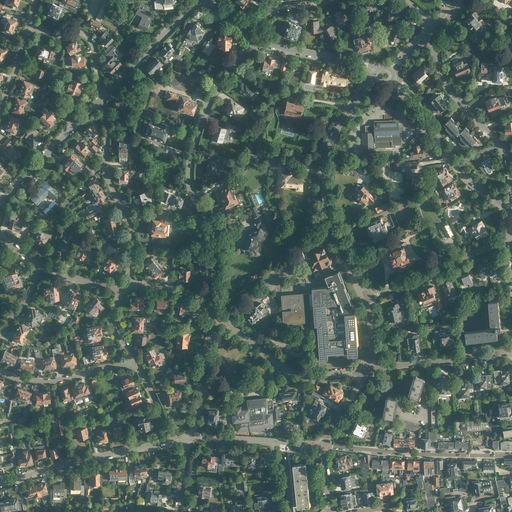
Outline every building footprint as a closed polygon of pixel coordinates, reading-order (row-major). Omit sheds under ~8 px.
[(16,9),(17,7),(19,0),(5,0),(5,2),(7,3),(12,5),(11,8),(16,9)] [(60,5),(68,8),(69,6),(74,8),(75,5),(80,7),(81,4),(79,3),(72,0),(70,0),(70,1),(68,0),(62,0),(61,2),(60,1),(59,2),(55,0),(54,2),(59,4),(60,5)] [(155,0),(156,1),(154,1),(155,10),(164,9),(164,7),(173,6),(174,5),(174,3),(173,0),(155,0)] [(236,0),(237,1),(236,2),(237,3),(236,4),(239,6),(240,5),(245,9),(246,6),(247,7),(249,4),(248,4),(250,1),(250,0),(236,0)] [(381,2),(380,0),(376,0),(370,1),(361,3),(363,11),(373,9),(377,9),(377,8),(377,4),(378,4),(378,2),(381,2)] [(68,8),(60,5),(59,6),(52,3),(48,14),(54,17),(53,19),(54,19),(56,20),(56,19),(57,20),(57,18),(58,18),(60,12),(62,8),(67,10),(68,8)] [(140,4),(138,8),(148,13),(150,7),(143,4),(143,5),(140,4)] [(506,23),(510,18),(508,17),(496,7),(493,11),(497,14),(496,16),(503,22),(504,21),(506,23)] [(148,13),(138,8),(135,13),(142,16),(138,26),(146,30),(149,24),(148,23),(149,20),(147,19),(149,13),(148,13)] [(392,16),(394,11),(387,8),(387,9),(386,9),(385,13),(383,18),(390,21),(391,20),(393,17),(392,16)] [(345,23),(348,20),(344,14),(343,15),(340,11),(339,12),(338,12),(336,13),(336,14),(335,15),(337,18),(335,19),(337,21),(336,21),(338,24),(340,23),(340,24),(344,21),(345,23)] [(494,29),(495,26),(488,19),(484,22),(482,20),(479,16),(479,17),(475,12),(474,12),(473,12),(470,14),(471,15),(470,16),(471,16),(466,21),(470,25),(470,26),(472,28),(476,32),(470,37),(474,40),(478,44),(489,29),(490,30),(494,29)] [(322,32),(322,28),(319,28),(319,21),(311,22),(311,21),(307,21),(307,17),(304,17),(304,25),(311,24),(312,33),(322,32)] [(16,21),(6,18),(5,18),(4,21),(2,20),(1,23),(4,24),(15,28),(16,25),(17,25),(18,24),(18,23),(18,22),(16,21)] [(101,23),(91,19),(89,25),(98,29),(101,23)] [(201,30),(202,29),(200,28),(201,27),(200,27),(201,25),(201,24),(200,24),(198,22),(197,23),(196,24),(185,39),(190,42),(190,41),(192,43),(194,40),(194,39),(195,39),(199,41),(205,32),(201,30)] [(293,40),(295,39),(297,40),(299,36),(301,32),(300,32),(302,27),(298,26),(298,25),(295,24),(295,25),(289,23),(289,24),(288,23),(287,27),(288,27),(286,31),(285,34),(285,35),(290,37),(290,39),(293,40)] [(4,24),(2,31),(1,34),(7,36),(9,36),(10,35),(11,34),(12,34),(14,30),(15,28),(4,24)] [(329,28),(322,28),(322,32),(327,32),(331,40),(338,36),(335,32),(336,31),(333,25),(329,28)] [(392,30),(389,29),(387,33),(388,33),(385,40),(395,44),(397,41),(398,38),(400,32),(393,30),(392,30)] [(108,35),(104,33),(100,37),(100,38),(99,39),(102,42),(106,46),(113,39),(109,35),(108,35)] [(220,40),(218,40),(218,46),(221,46),(221,47),(223,47),(223,49),(230,49),(230,48),(231,48),(231,46),(233,46),(233,45),(233,43),(232,43),(231,43),(231,40),(232,40),(232,36),(228,37),(228,34),(224,34),(224,33),(223,33),(221,33),(220,33),(220,35),(220,40)] [(368,48),(370,47),(369,42),(368,42),(366,35),(361,37),(361,34),(358,35),(354,36),(355,39),(354,39),(355,43),(355,46),(357,45),(358,50),(360,49),(361,54),(369,52),(368,48)] [(210,40),(203,50),(209,55),(216,45),(210,40)] [(70,54),(80,49),(77,45),(75,42),(73,43),(73,42),(69,44),(69,45),(66,46),(66,47),(65,48),(66,51),(67,53),(69,53),(70,54)] [(172,46),(172,44),(171,43),(170,43),(168,45),(168,44),(160,52),(167,58),(168,59),(173,55),(172,53),(174,50),(171,47),(172,46)] [(52,48),(46,46),(45,47),(44,49),(43,48),(42,50),(41,49),(40,50),(40,51),(40,52),(39,51),(38,53),(38,54),(37,56),(37,57),(40,59),(40,60),(46,62),(46,61),(49,62),(50,61),(53,62),(56,53),(53,52),(53,51),(52,51),(52,49),(52,48)] [(0,54),(6,56),(6,54),(8,54),(9,53),(9,52),(8,51),(7,50),(0,47),(0,54)] [(114,47),(106,55),(109,58),(110,57),(111,59),(105,65),(108,68),(108,69),(108,71),(110,72),(111,72),(112,73),(117,67),(119,69),(122,65),(117,60),(120,58),(115,52),(117,50),(114,47)] [(184,50),(176,47),(176,48),(174,54),(182,57),(184,50)] [(472,62),(472,57),(473,50),(467,49),(465,57),(468,57),(468,61),(472,62)] [(70,58),(65,60),(65,62),(72,61),(72,66),(83,65),(85,63),(85,61),(83,60),(83,57),(80,57),(80,55),(75,56),(75,57),(71,58),(70,58)] [(280,60),(268,57),(268,59),(266,59),(265,59),(262,69),(263,71),(272,73),(273,72),(275,63),(279,64),(280,60)] [(156,58),(150,64),(156,69),(158,67),(159,67),(160,67),(161,68),(163,65),(163,64),(162,64),(162,63),(162,64),(156,58)] [(463,74),(470,71),(467,63),(466,63),(464,60),(459,62),(457,59),(452,61),(454,65),(453,65),(455,70),(457,75),(462,72),(463,74)] [(181,75),(186,66),(178,61),(174,66),(176,67),(173,71),(181,75)] [(488,69),(488,63),(481,62),(481,68),(481,72),(482,72),(482,75),(486,75),(486,72),(490,73),(490,76),(492,76),(492,78),(494,78),(494,82),(503,82),(503,77),(505,76),(505,73),(503,72),(503,67),(503,64),(498,64),(498,67),(490,67),(490,69),(488,69)] [(156,69),(150,64),(145,69),(150,74),(150,75),(151,77),(152,76),(154,74),(153,73),(154,72),(156,69)] [(426,73),(429,70),(428,66),(424,65),(412,75),(418,82),(417,82),(421,86),(423,84),(420,81),(428,75),(426,73)] [(61,71),(61,67),(52,66),(51,70),(52,70),(50,75),(54,76),(57,70),(61,72),(61,71)] [(38,70),(32,68),(31,68),(30,69),(29,70),(30,71),(31,72),(30,75),(38,77),(42,78),(44,70),(38,68),(38,70)] [(323,77),(318,76),(319,71),(311,69),(308,83),(317,84),(318,78),(322,79),(321,85),(326,86),(326,83),(341,85),(341,84),(345,85),(346,78),(343,77),(343,76),(328,74),(328,70),(324,70),(323,77)] [(74,81),(70,79),(68,78),(67,80),(65,79),(63,83),(64,83),(62,88),(62,89),(63,91),(65,92),(67,91),(67,90),(73,92),(72,95),(77,97),(77,94),(79,95),(79,94),(80,93),(81,91),(81,90),(83,84),(78,82),(79,80),(75,79),(74,81)] [(22,83),(21,87),(30,90),(31,87),(32,87),(33,84),(23,81),(22,80),(21,83),(22,83)] [(251,99),(257,90),(247,83),(246,85),(242,83),(237,91),(243,94),(251,99)] [(21,87),(20,91),(17,90),(16,93),(18,94),(19,94),(30,98),(31,96),(33,91),(30,90),(21,87)] [(53,90),(49,87),(45,93),(50,96),(53,90)] [(301,117),(304,105),(289,102),(292,91),(286,89),(283,102),(287,103),(285,113),(301,117)] [(181,96),(169,91),(166,91),(164,97),(167,98),(179,102),(177,110),(193,115),(196,104),(188,101),(189,98),(181,95),(181,96)] [(430,111),(431,110),(444,100),(442,98),(442,99),(441,98),(442,97),(440,95),(439,95),(435,98),(434,96),(430,99),(432,101),(431,101),(433,103),(429,106),(429,107),(427,108),(429,111),(430,111)] [(45,107),(51,101),(47,97),(46,96),(43,99),(44,99),(45,100),(42,103),(45,107)] [(497,99),(496,97),(493,98),(493,97),(489,99),(486,101),(488,106),(486,107),(487,109),(489,110),(491,109),(492,112),(499,109),(498,107),(500,106),(506,103),(503,96),(497,99)] [(22,100),(15,98),(14,101),(16,101),(14,105),(23,108),(26,102),(26,101),(23,99),(22,100)] [(125,110),(128,103),(120,100),(119,103),(114,101),(113,106),(121,109),(125,110)] [(444,100),(431,110),(434,113),(436,111),(437,114),(447,106),(447,105),(449,104),(446,101),(445,102),(444,100)] [(229,111),(228,113),(231,116),(232,114),(236,116),(240,110),(242,112),(244,108),(233,101),(232,103),(230,102),(229,103),(230,104),(226,110),(229,111)] [(148,105),(141,102),(139,107),(146,110),(148,105)] [(22,112),(23,108),(14,105),(13,109),(12,108),(10,111),(12,111),(21,115),(21,114),(24,115),(25,112),(22,112)] [(48,111),(44,107),(41,111),(43,113),(39,117),(49,127),(50,128),(54,124),(53,123),(56,120),(52,116),(53,114),(49,110),(48,111)] [(440,123),(441,122),(457,109),(455,107),(438,121),(440,123)] [(17,126),(19,119),(10,116),(9,116),(8,118),(9,119),(8,123),(12,124),(17,126)] [(455,124),(454,122),(455,121),(451,117),(444,124),(447,127),(445,128),(452,135),(453,134),(458,139),(456,141),(463,148),(465,146),(464,145),(465,143),(466,144),(467,143),(470,146),(476,140),(482,144),(483,142),(478,139),(475,136),(473,137),(472,136),(474,134),(474,133),(475,133),(473,131),(472,131),(470,133),(468,131),(469,130),(466,127),(463,130),(460,127),(459,128),(457,126),(460,124),(460,123),(459,122),(458,121),(457,122),(455,124)] [(395,145),(402,145),(402,140),(404,140),(403,125),(399,125),(399,119),(374,120),(374,125),(365,125),(365,133),(363,133),(363,147),(372,147),(372,148),(395,147),(395,145)] [(15,130),(17,126),(12,124),(8,123),(6,126),(5,126),(4,128),(10,131),(9,133),(13,135),(15,136),(17,131),(15,130)] [(145,136),(164,142),(168,130),(169,125),(161,123),(160,126),(159,125),(158,127),(149,124),(145,136)] [(214,137),(213,139),(222,142),(223,138),(227,139),(231,129),(234,130),(236,127),(227,123),(224,128),(217,126),(215,134),(214,134),(213,137),(214,137)] [(93,126),(91,125),(91,126),(89,125),(88,126),(88,127),(88,128),(83,133),(88,138),(90,140),(98,131),(96,130),(97,129),(97,128),(95,126),(93,126)] [(38,132),(32,126),(30,129),(31,130),(27,134),(28,134),(25,137),(27,139),(26,141),(33,148),(40,141),(36,137),(37,136),(36,135),(38,132)] [(11,144),(12,143),(8,138),(0,145),(0,147),(2,150),(5,148),(16,159),(21,154),(12,145),(11,144)] [(119,151),(127,151),(127,143),(125,143),(125,141),(117,141),(117,142),(117,146),(118,147),(119,147),(119,151)] [(88,155),(89,153),(88,151),(88,150),(86,147),(87,146),(84,143),(83,144),(80,142),(77,145),(76,143),(74,143),(73,145),(73,146),(74,147),(74,148),(83,156),(86,153),(88,155)] [(424,155),(423,149),(420,149),(419,145),(414,146),(415,150),(413,151),(414,157),(424,155)] [(472,153),(473,157),(475,160),(480,157),(479,155),(481,154),(478,150),(472,152),(472,153)] [(127,151),(119,151),(119,152),(118,152),(117,153),(117,154),(118,155),(119,155),(119,156),(119,160),(120,160),(120,162),(125,161),(125,160),(127,160),(127,151)] [(472,157),(471,154),(470,153),(467,154),(467,155),(463,156),(465,161),(467,160),(467,159),(467,158),(472,157)] [(70,159),(63,165),(67,169),(69,167),(75,174),(83,165),(73,154),(72,155),(71,155),(69,156),(69,157),(69,158),(70,159)] [(490,158),(488,155),(482,158),(483,160),(482,161),(482,162),(479,165),(482,170),(485,169),(487,173),(488,172),(488,173),(490,173),(491,172),(492,171),(491,170),(496,167),(492,162),(493,162),(490,158)] [(208,164),(207,167),(208,167),(211,168),(210,171),(212,171),(212,172),(216,173),(218,173),(219,170),(221,171),(221,170),(223,171),(224,166),(225,165),(226,164),(225,163),(226,158),(218,156),(217,160),(215,160),(215,162),(210,161),(209,164),(209,163),(208,164)] [(405,162),(394,162),(394,163),(395,163),(395,167),(394,167),(394,168),(402,168),(402,171),(406,171),(406,170),(406,162),(405,162)] [(410,162),(406,162),(406,170),(407,178),(412,178),(413,189),(418,189),(418,188),(424,187),(423,182),(426,182),(425,175),(424,174),(416,175),(412,176),(411,168),(417,168),(417,162),(410,162)] [(303,191),(304,177),(292,177),(292,176),(290,176),(290,173),(285,173),(286,163),(279,163),(279,165),(271,164),(270,168),(279,168),(278,186),(296,186),(296,190),(303,191)] [(93,170),(88,164),(85,167),(91,172),(93,170)] [(438,180),(449,173),(446,167),(435,173),(438,180)] [(128,181),(128,170),(120,170),(120,174),(119,174),(119,176),(118,181),(119,181),(119,183),(123,183),(123,181),(128,181)] [(137,170),(135,177),(134,179),(140,180),(142,171),(137,170)] [(439,187),(441,186),(452,180),(449,173),(438,180),(439,182),(437,183),(439,187)] [(90,188),(98,183),(99,182),(96,177),(95,175),(86,180),(87,182),(84,183),(88,189),(90,188)] [(229,198),(235,196),(234,195),(235,194),(233,191),(230,186),(231,186),(230,183),(233,182),(233,177),(227,177),(220,181),(222,184),(224,183),(227,188),(218,192),(220,197),(222,196),(224,201),(229,199),(229,198)] [(43,186),(32,198),(39,204),(48,194),(52,198),(57,193),(45,181),(42,184),(43,186)] [(98,183),(90,188),(91,189),(89,190),(91,192),(89,193),(89,195),(90,196),(91,196),(91,197),(102,190),(102,189),(101,187),(100,187),(98,183)] [(445,196),(457,189),(454,183),(443,189),(445,193),(444,193),(445,196)] [(371,202),(375,198),(364,187),(360,190),(360,191),(356,195),(356,196),(355,198),(355,199),(357,201),(358,201),(360,200),(364,204),(368,199),(371,202)] [(457,189),(445,196),(444,196),(447,202),(460,195),(457,189)] [(100,201),(104,199),(103,198),(105,196),(105,195),(105,194),(104,194),(102,190),(91,197),(90,197),(94,203),(100,200),(100,201)] [(147,195),(146,192),(139,194),(140,197),(134,199),(136,204),(142,202),(142,204),(146,203),(146,205),(153,203),(150,194),(147,195)] [(421,195),(424,201),(430,198),(427,192),(421,195)] [(180,207),(183,199),(165,193),(163,201),(180,207)] [(229,199),(224,201),(225,203),(223,203),(226,208),(229,207),(236,204),(238,203),(236,199),(243,195),(242,193),(235,196),(229,198),(229,199)] [(43,211),(48,216),(59,206),(54,201),(43,211)] [(375,213),(390,207),(388,202),(373,209),(375,213)] [(99,204),(94,206),(90,208),(88,209),(82,212),(81,214),(82,216),(84,217),(86,216),(87,218),(102,211),(99,204)] [(263,225),(258,216),(261,215),(256,206),(250,209),(255,218),(255,219),(252,220),(256,229),(257,229),(257,230),(247,234),(249,238),(248,241),(247,241),(247,242),(247,243),(246,248),(251,250),(250,253),(251,255),(254,256),(255,255),(257,256),(259,255),(259,253),(258,252),(257,251),(259,246),(256,245),(258,241),(263,238),(263,236),(262,233),(264,231),(262,226),(263,225)] [(165,211),(159,209),(158,218),(158,221),(154,220),(154,223),(153,223),(152,234),(159,235),(158,235),(160,237),(162,237),(163,236),(163,235),(168,235),(169,225),(168,225),(165,224),(163,224),(164,218),(169,219),(170,213),(165,211)] [(24,223),(25,218),(11,215),(9,216),(9,217),(10,219),(9,220),(10,220),(10,222),(8,221),(7,222),(6,224),(6,226),(15,228),(14,230),(19,232),(22,222),(24,223)] [(49,224),(54,218),(51,215),(45,221),(49,224)] [(107,226),(114,224),(116,223),(114,217),(105,219),(107,226)] [(459,223),(459,222),(458,221),(456,217),(451,220),(453,224),(455,223),(457,224),(458,224),(458,225),(457,226),(460,232),(463,231),(465,236),(466,235),(466,236),(468,235),(468,234),(471,232),(472,234),(474,232),(477,237),(482,234),(483,236),(488,234),(481,221),(467,228),(464,223),(464,222),(463,221),(459,223)] [(383,223),(381,218),(367,224),(374,241),(388,235),(386,230),(388,229),(385,222),(383,223)] [(453,228),(451,226),(448,220),(446,221),(447,225),(443,227),(441,225),(437,227),(439,231),(439,230),(442,236),(447,237),(448,237),(452,235),(450,229),(453,228)] [(117,232),(114,224),(107,226),(108,233),(112,232),(112,233),(117,232)] [(45,232),(40,229),(34,239),(37,240),(36,241),(37,242),(37,243),(39,243),(40,243),(41,243),(43,244),(48,237),(50,238),(52,235),(46,231),(45,232)] [(92,239),(94,239),(92,230),(82,232),(84,233),(88,238),(92,239)] [(75,231),(71,240),(75,242),(79,233),(75,231)] [(80,233),(78,239),(84,242),(86,236),(83,235),(84,233),(82,232),(82,231),(80,233)] [(66,242),(68,239),(63,236),(58,245),(59,246),(57,250),(61,252),(62,251),(64,252),(69,243),(66,242)] [(326,251),(322,242),(309,247),(310,248),(306,250),(305,247),(297,254),(302,268),(309,265),(308,261),(311,267),(313,266),(314,271),(333,263),(328,250),(326,251)] [(395,265),(395,266),(399,264),(400,267),(402,267),(402,268),(405,266),(405,265),(406,265),(405,262),(409,260),(404,249),(407,248),(405,242),(397,245),(398,247),(394,249),(395,251),(391,252),(390,252),(389,254),(390,255),(393,262),(392,262),(392,263),(392,265),(393,266),(395,265)] [(87,256),(89,253),(87,251),(82,249),(84,246),(79,243),(73,255),(77,257),(77,258),(76,260),(81,262),(82,260),(85,255),(87,256)] [(106,253),(107,249),(101,248),(99,254),(103,256),(106,253)] [(117,259),(116,258),(115,258),(114,259),(113,259),(107,254),(102,260),(104,262),(101,265),(107,270),(108,270),(109,271),(110,270),(112,272),(113,272),(115,270),(115,268),(113,266),(117,262),(118,261),(117,259)] [(208,256),(195,255),(195,261),(200,261),(199,265),(200,265),(200,266),(207,266),(208,256)] [(153,269),(157,265),(151,259),(150,260),(149,258),(145,262),(146,263),(144,265),(147,268),(146,269),(149,272),(153,269)] [(493,260),(485,264),(490,277),(497,274),(494,269),(496,268),(493,260)] [(482,278),(489,275),(484,263),(478,265),(480,269),(478,270),(482,278)] [(160,268),(157,265),(153,269),(149,272),(152,276),(153,275),(155,278),(157,277),(158,278),(162,274),(161,273),(164,270),(162,267),(160,268)] [(193,274),(193,271),(193,270),(186,270),(186,269),(184,269),(184,268),(185,268),(185,267),(180,267),(180,279),(181,279),(181,281),(188,281),(188,280),(190,280),(190,275),(193,275),(193,274)] [(3,282),(17,277),(16,274),(18,273),(16,269),(14,270),(14,269),(2,274),(0,274),(0,275),(1,280),(2,279),(3,282)] [(307,291),(282,293),(283,306),(292,305),(292,308),(283,309),(284,322),(288,322),(293,321),(293,325),(301,324),(302,327),(301,327),(301,328),(312,327),(317,327),(316,327),(316,324),(318,324),(320,357),(324,357),(327,356),(327,352),(348,350),(348,353),(358,353),(355,311),(351,312),(350,309),(349,307),(353,305),(339,270),(327,275),(332,286),(328,287),(327,285),(312,286),(313,291),(307,291)] [(472,276),(470,277),(469,273),(461,276),(465,286),(469,284),(470,287),(474,285),(471,279),(472,278),(472,276)] [(17,277),(3,282),(4,285),(5,285),(6,289),(8,288),(13,287),(14,290),(20,288),(18,284),(20,284),(20,283),(22,282),(20,279),(18,279),(17,277)] [(455,291),(450,280),(447,282),(442,284),(446,295),(448,299),(457,295),(455,291)] [(254,287),(247,294),(249,297),(250,297),(252,299),(256,295),(254,293),(262,286),(259,282),(257,285),(256,284),(253,286),(254,287)] [(55,302),(59,301),(57,291),(56,291),(55,287),(54,285),(52,286),(51,287),(51,288),(44,289),(45,301),(54,299),(55,302)] [(436,292),(433,286),(426,289),(426,288),(422,290),(423,292),(418,294),(417,296),(418,298),(420,299),(420,298),(420,299),(422,298),(424,302),(425,302),(426,304),(427,304),(430,303),(435,301),(436,304),(437,304),(438,311),(442,310),(441,304),(442,304),(440,297),(435,298),(433,293),(436,292)] [(76,293),(72,291),(70,297),(68,296),(64,305),(67,307),(69,305),(75,307),(75,306),(76,306),(77,304),(77,303),(79,298),(80,298),(81,296),(80,296),(80,295),(80,294),(77,292),(76,293)] [(143,303),(142,303),(142,301),(143,301),(143,300),(142,299),(140,299),(140,298),(139,297),(135,297),(135,298),(131,298),(131,303),(130,302),(130,305),(129,305),(129,307),(130,308),(132,308),(133,309),(136,309),(136,308),(142,309),(142,306),(143,306),(143,303)] [(85,306),(83,308),(84,309),(88,312),(89,310),(96,316),(103,307),(98,302),(99,302),(99,300),(97,298),(95,298),(92,302),(91,301),(86,307),(85,306)] [(167,308),(168,300),(165,300),(164,301),(162,300),(162,301),(157,301),(155,301),(155,305),(156,305),(156,309),(164,310),(164,308),(167,308)] [(497,334),(500,333),(500,330),(501,330),(501,325),(500,326),(498,300),(488,301),(491,329),(465,332),(466,341),(498,338),(497,334)] [(187,313),(189,305),(185,304),(185,303),(176,302),(175,306),(178,306),(177,312),(178,312),(179,313),(181,314),(182,313),(183,313),(183,312),(187,313)] [(256,306),(246,315),(253,323),(263,314),(260,311),(265,307),(261,302),(256,306)] [(395,312),(399,312),(398,308),(400,307),(399,303),(395,304),(395,305),(391,306),(391,307),(386,308),(388,315),(394,314),(394,313),(395,313),(395,312)] [(52,308),(48,315),(51,316),(54,318),(57,311),(52,308)] [(27,313),(37,321),(39,318),(39,316),(40,314),(34,309),(33,311),(32,309),(31,310),(30,310),(27,313)] [(394,314),(388,315),(390,322),(395,321),(396,322),(401,321),(400,316),(402,316),(401,311),(399,312),(395,312),(395,313),(394,313),(394,314)] [(37,321),(27,313),(25,316),(25,317),(25,318),(26,319),(25,321),(32,326),(33,323),(35,323),(37,321)] [(141,316),(141,317),(133,317),(132,318),(132,320),(133,321),(134,321),(134,324),(143,325),(143,322),(147,322),(147,316),(141,316)] [(30,327),(24,324),(22,326),(21,325),(21,326),(19,325),(18,327),(17,327),(16,328),(16,330),(16,331),(24,336),(30,327)] [(86,328),(87,332),(87,333),(83,334),(84,336),(101,332),(100,325),(86,328)] [(442,330),(442,327),(439,328),(439,331),(436,331),(436,335),(438,335),(438,336),(433,337),(434,342),(440,341),(441,344),(447,343),(447,345),(450,344),(450,343),(455,342),(453,333),(447,334),(446,329),(442,330)] [(189,341),(190,334),(189,334),(189,333),(182,332),(182,329),(176,330),(176,332),(179,332),(178,347),(187,348),(188,341),(189,341)] [(24,343),(21,341),(24,336),(16,331),(15,332),(14,332),(13,334),(13,335),(13,336),(15,337),(14,339),(12,342),(15,343),(17,344),(23,346),(24,343)] [(88,337),(89,341),(89,342),(103,339),(101,332),(84,336),(84,338),(88,337)] [(155,338),(155,335),(150,335),(150,334),(146,334),(146,336),(145,335),(143,335),(136,335),(136,340),(135,341),(135,342),(135,343),(135,344),(145,344),(146,343),(146,342),(145,341),(146,337),(150,338),(155,338)] [(419,343),(420,343),(419,338),(419,334),(414,335),(414,337),(413,337),(412,335),(408,335),(408,338),(408,340),(406,340),(405,341),(406,346),(407,346),(409,346),(409,348),(414,347),(414,350),(420,349),(419,343)] [(94,344),(95,347),(92,347),(93,352),(89,353),(89,355),(107,351),(105,344),(100,346),(99,343),(94,344)] [(147,359),(158,353),(156,349),(155,347),(148,351),(147,349),(144,350),(145,352),(144,353),(144,354),(145,356),(146,356),(147,359)] [(7,362),(11,354),(5,351),(1,359),(2,359),(1,360),(2,361),(3,362),(5,362),(5,361),(7,362)] [(107,351),(89,355),(89,357),(93,356),(95,361),(109,358),(107,351)] [(39,355),(38,352),(35,352),(36,358),(37,365),(41,364),(42,369),(45,369),(45,370),(49,369),(47,358),(43,358),(43,356),(42,355),(40,355),(39,355)] [(65,367),(69,366),(67,354),(64,355),(63,352),(60,353),(58,353),(58,354),(58,355),(58,356),(58,359),(61,359),(62,366),(65,365),(65,367)] [(67,354),(69,366),(73,365),(73,364),(76,363),(74,353),(67,354)] [(166,359),(162,353),(159,353),(158,353),(147,359),(148,361),(148,363),(149,365),(151,365),(152,367),(155,365),(156,366),(160,363),(161,365),(166,363),(165,360),(166,359)] [(17,363),(20,355),(20,354),(18,354),(17,354),(16,355),(16,356),(11,354),(7,362),(9,363),(9,365),(11,365),(12,365),(13,364),(15,361),(18,362),(17,363)] [(28,357),(27,357),(20,356),(20,355),(17,363),(21,363),(20,368),(21,369),(23,370),(24,369),(24,368),(26,368),(27,361),(28,360),(28,357)] [(47,358),(49,369),(53,369),(53,367),(55,367),(53,356),(47,358)] [(494,370),(495,384),(499,383),(499,386),(510,385),(509,373),(498,375),(498,370),(494,370)] [(183,376),(183,373),(174,375),(174,373),(169,374),(170,378),(174,378),(175,382),(180,381),(180,384),(183,384),(183,381),(184,381),(185,379),(185,377),(183,376)] [(474,395),(481,394),(481,390),(488,389),(492,389),(491,387),(490,374),(486,375),(486,378),(475,380),(477,391),(474,391),(474,395)] [(450,387),(450,377),(450,375),(439,376),(440,390),(438,390),(439,397),(442,397),(442,398),(447,398),(447,395),(452,394),(452,387),(450,387)] [(134,383),(131,376),(122,380),(122,379),(120,380),(119,379),(116,381),(119,385),(120,385),(121,389),(122,389),(132,384),(133,384),(134,383)] [(423,387),(421,387),(424,379),(417,377),(417,376),(416,376),(415,376),(409,396),(409,397),(411,397),(411,396),(418,399),(420,391),(421,391),(423,387)] [(459,398),(471,397),(474,397),(474,395),(474,391),(473,382),(469,383),(469,386),(458,387),(459,398)] [(84,383),(79,385),(83,398),(92,395),(92,398),(96,397),(94,391),(89,392),(87,384),(84,385),(84,383)] [(133,388),(132,384),(122,389),(123,392),(125,391),(125,392),(127,392),(128,395),(127,395),(128,399),(129,398),(130,398),(140,393),(139,391),(138,392),(136,387),(133,388)] [(75,388),(72,388),(75,400),(83,398),(79,385),(74,386),(75,388)] [(325,388),(324,389),(316,385),(314,389),(318,391),(319,390),(338,401),(343,392),(331,385),(330,387),(328,386),(325,388)] [(308,387),(305,392),(311,395),(313,390),(308,387)] [(15,391),(11,400),(20,403),(21,400),(24,390),(18,388),(17,391),(15,391)] [(68,391),(67,388),(60,390),(63,402),(64,403),(67,403),(67,401),(73,399),(72,395),(70,396),(69,391),(68,391)] [(31,404),(32,400),(28,399),(31,393),(24,390),(21,400),(24,402),(24,404),(26,405),(27,403),(31,404)] [(180,396),(182,396),(181,392),(179,392),(179,391),(178,390),(175,391),(175,392),(165,393),(166,405),(173,404),(173,401),(180,400),(180,396)] [(321,394),(314,390),(311,396),(316,399),(315,400),(313,403),(312,403),(310,406),(311,407),(309,410),(314,413),(312,415),(315,416),(314,418),(318,420),(321,414),(323,415),(325,411),(324,410),(326,406),(323,404),(324,403),(318,399),(321,394)] [(287,392),(288,399),(292,398),(292,401),(299,400),(298,393),(297,393),(297,391),(287,392)] [(47,394),(47,393),(46,392),(43,393),(44,405),(48,404),(48,405),(50,405),(50,404),(52,404),(53,408),(56,407),(55,401),(50,402),(50,393),(47,394)] [(288,399),(287,392),(279,393),(279,395),(277,396),(278,402),(284,402),(284,399),(288,399)] [(44,405),(43,393),(39,393),(38,394),(39,394),(36,395),(33,395),(32,400),(36,400),(37,403),(37,406),(40,406),(40,405),(44,405)] [(125,410),(134,408),(133,405),(142,401),(140,396),(141,396),(140,393),(130,398),(127,400),(130,406),(125,408),(125,410)] [(396,411),(396,406),(395,406),(397,398),(390,397),(388,396),(388,397),(387,397),(384,417),(386,418),(386,417),(393,419),(394,411),(396,411)] [(266,398),(247,400),(248,409),(242,410),(241,407),(234,408),(235,415),(233,415),(234,422),(236,421),(237,431),(250,430),(250,431),(264,429),(264,427),(266,427),(267,430),(275,429),(272,410),(273,409),(272,398),(266,399),(266,398)] [(495,411),(510,410),(510,407),(511,407),(511,406),(511,402),(510,403),(510,402),(499,404),(499,407),(495,407),(495,411)] [(210,410),(209,417),(222,419),(222,416),(219,415),(220,410),(215,410),(215,411),(213,411),(214,409),(211,408),(211,410),(210,410)] [(510,410),(495,411),(495,415),(500,415),(500,418),(507,417),(507,420),(511,419),(511,417),(511,416),(511,412),(510,410)] [(64,430),(62,420),(64,420),(63,414),(52,416),(53,422),(52,422),(54,432),(55,432),(56,435),(59,434),(60,435),(63,435),(63,433),(66,433),(66,430),(64,430)] [(148,417),(138,419),(139,424),(137,424),(137,426),(138,431),(140,430),(145,429),(145,431),(146,432),(149,431),(150,431),(148,424),(149,424),(148,422),(149,422),(148,417)] [(222,419),(209,417),(208,422),(209,422),(208,425),(210,426),(213,426),(213,427),(217,427),(218,422),(221,422),(222,419)] [(367,425),(368,424),(362,421),(361,422),(357,420),(355,420),(354,422),(354,423),(355,423),(355,424),(354,427),(352,431),(353,431),(352,433),(352,434),(354,435),(356,435),(356,433),(363,437),(366,433),(364,432),(366,430),(365,429),(368,426),(367,425)] [(490,429),(490,420),(467,422),(467,421),(456,421),(456,437),(462,438),(464,439),(467,439),(468,439),(468,438),(465,434),(468,433),(468,431),(486,430),(487,440),(486,440),(486,446),(492,446),(491,438),(491,435),(491,429),(490,429)] [(296,430),(296,429),(296,428),(293,427),(294,424),(285,424),(286,421),(282,421),(282,430),(295,431),(296,431),(296,430)] [(124,426),(124,424),(122,423),(113,425),(113,426),(115,440),(116,440),(117,442),(120,441),(119,440),(121,439),(120,439),(124,438),(123,433),(123,430),(124,430),(125,433),(127,433),(126,425),(124,426)] [(87,434),(88,433),(87,427),(86,428),(86,426),(85,425),(83,426),(83,428),(75,430),(75,434),(77,434),(78,440),(88,438),(87,434)] [(511,426),(505,428),(503,428),(505,437),(511,435),(511,426)] [(101,430),(100,429),(97,430),(95,432),(96,437),(95,437),(95,438),(95,439),(95,441),(96,442),(97,442),(108,440),(106,430),(101,430)] [(390,445),(393,433),(385,431),(382,443),(390,445)] [(427,438),(422,439),(421,438),(421,448),(430,448),(431,441),(438,441),(438,436),(438,433),(429,431),(429,439),(427,438)] [(496,435),(494,435),(491,435),(491,438),(492,446),(492,449),(500,450),(499,440),(496,440),(496,435)] [(410,436),(410,437),(409,446),(415,446),(415,444),(418,444),(418,438),(415,438),(412,438),(412,436),(410,436)] [(509,450),(509,441),(509,439),(506,439),(506,441),(503,441),(501,442),(501,450),(509,450)] [(45,451),(44,445),(34,447),(36,460),(39,460),(39,461),(44,461),(44,459),(46,459),(45,451)] [(57,455),(59,455),(56,445),(54,446),(55,448),(49,450),(51,458),(53,458),(54,458),(56,458),(56,457),(58,456),(57,455)] [(23,456),(23,454),(24,454),(23,451),(22,448),(20,448),(19,448),(21,456),(20,456),(21,458),(17,458),(19,466),(20,466),(20,467),(22,467),(23,466),(26,465),(23,456)] [(29,453),(29,450),(23,451),(24,454),(23,454),(23,456),(26,465),(27,465),(28,466),(29,465),(30,464),(33,464),(30,452),(29,453)] [(220,458),(219,464),(219,471),(223,471),(223,466),(230,466),(235,466),(235,459),(233,459),(233,453),(232,452),(229,452),(228,453),(228,455),(227,455),(227,454),(222,454),(222,458),(220,458)] [(261,462),(261,466),(271,467),(271,466),(272,463),(272,457),(270,457),(270,454),(261,453),(261,462)] [(341,456),(341,454),(336,455),(337,457),(336,457),(337,463),(352,461),(351,458),(346,459),(346,456),(341,456)] [(219,464),(220,458),(220,457),(215,457),(215,456),(209,455),(208,457),(203,456),(203,457),(202,457),(202,460),(202,461),(202,462),(202,465),(202,466),(204,466),(210,467),(209,471),(217,472),(218,464),(219,464)] [(352,461),(337,463),(338,469),(339,469),(339,471),(343,470),(343,468),(348,468),(353,467),(352,464),(352,461)] [(480,467),(480,465),(477,465),(477,461),(467,461),(467,466),(467,470),(471,471),(471,467),(477,468),(477,467),(480,467)] [(484,462),(484,469),(490,470),(490,472),(494,472),(494,462),(484,462)] [(141,478),(150,476),(151,469),(146,467),(147,467),(147,465),(146,463),(139,465),(141,478)] [(298,507),(310,506),(305,463),(293,465),(298,507)] [(459,463),(452,463),(452,478),(459,478),(460,466),(458,466),(459,463)] [(271,466),(271,467),(271,468),(271,470),(271,474),(270,474),(270,480),(275,480),(275,481),(278,481),(277,475),(276,466),(271,466)] [(118,477),(118,480),(127,480),(126,468),(122,468),(122,467),(117,468),(117,471),(117,473),(118,477)] [(109,480),(118,480),(118,477),(117,473),(117,471),(117,468),(112,468),(109,469),(109,477),(109,480)] [(165,471),(154,469),(153,475),(158,476),(157,480),(170,482),(172,472),(170,472),(170,471),(169,471),(168,470),(166,470),(165,471)] [(93,487),(100,487),(99,473),(98,473),(98,472),(93,472),(93,474),(89,474),(89,483),(85,483),(85,489),(86,489),(86,495),(87,495),(90,494),(90,488),(90,489),(89,486),(93,486),(93,487)] [(352,475),(340,477),(341,480),(338,480),(339,485),(341,485),(342,488),(354,486),(354,482),(353,481),(352,481),(352,480),(355,480),(354,475),(352,475)] [(385,483),(385,478),(382,478),(381,478),(381,483),(382,483),(382,487),(386,487),(387,493),(389,493),(390,494),(392,494),(393,492),(393,487),(396,487),(395,482),(385,483)] [(70,480),(70,489),(77,489),(77,490),(81,490),(81,481),(77,481),(77,480),(70,480)] [(424,482),(424,480),(418,480),(419,490),(420,490),(421,490),(424,504),(422,504),(423,511),(429,509),(426,493),(424,482)] [(479,480),(472,482),(473,489),(475,488),(475,491),(476,491),(476,495),(483,494),(482,490),(491,488),(491,485),(491,484),(490,484),(490,481),(481,482),(481,481),(479,482),(479,480)] [(426,493),(434,492),(434,490),(432,490),(431,484),(430,481),(424,482),(426,493)] [(47,491),(44,482),(38,484),(38,485),(41,493),(47,491)] [(67,497),(67,490),(64,490),(64,483),(60,483),(60,485),(53,485),(53,493),(53,495),(52,495),(52,491),(50,491),(50,497),(53,497),(53,500),(60,500),(60,497),(61,497),(61,496),(64,496),(64,497),(67,497)] [(382,483),(381,483),(376,484),(378,494),(379,497),(383,497),(383,494),(387,493),(386,487),(382,487),(382,483)] [(38,485),(31,487),(34,495),(34,497),(42,495),(41,493),(38,485)] [(200,485),(198,485),(197,488),(198,489),(200,489),(199,495),(209,497),(211,486),(200,485)] [(507,485),(502,486),(498,487),(500,497),(504,496),(507,495),(507,494),(511,492),(507,485)] [(31,486),(25,488),(27,494),(24,495),(26,500),(34,498),(34,497),(34,495),(31,487),(31,486)] [(154,490),(150,490),(150,492),(151,493),(150,503),(160,504),(160,502),(161,497),(161,494),(160,493),(160,490),(154,489),(154,490)] [(366,493),(366,489),(360,490),(361,493),(361,495),(362,498),(362,499),(364,499),(365,502),(374,501),(373,492),(366,493)] [(429,509),(433,508),(436,507),(434,493),(434,492),(426,493),(429,509)] [(341,501),(356,499),(355,495),(352,495),(351,493),(339,495),(340,498),(342,499),(341,501)] [(14,498),(14,497),(13,496),(12,497),(11,497),(10,498),(9,498),(9,499),(10,499),(12,511),(15,510),(15,509),(18,509),(18,505),(19,505),(18,500),(17,500),(17,498),(15,498),(14,498)] [(258,502),(255,503),(256,507),(259,507),(260,511),(270,510),(269,510),(273,509),(272,505),(271,505),(270,500),(267,500),(267,496),(257,497),(258,502)] [(450,505),(462,503),(461,497),(454,499),(453,496),(445,497),(446,503),(449,502),(450,505)] [(418,503),(421,502),(420,498),(417,499),(417,498),(413,499),(412,497),(404,499),(405,504),(407,503),(408,509),(419,507),(418,503)] [(9,499),(3,500),(4,511),(11,511),(12,511),(10,499),(9,499)] [(356,499),(341,501),(342,504),(341,505),(341,508),(353,506),(353,504),(357,503),(356,499)] [(217,511),(218,511),(218,510),(222,509),(221,503),(216,504),(217,508),(213,508),(213,511),(209,511),(217,511)] [(245,511),(245,509),(245,503),(240,503),(240,504),(236,504),(237,511),(245,511)] [(462,503),(450,505),(450,509),(447,509),(447,511),(456,511),(463,510),(462,507),(463,507),(462,504),(462,503)] [(479,511),(492,511),(492,509),(495,508),(494,503),(486,504),(486,507),(479,508),(480,511),(479,511)]
